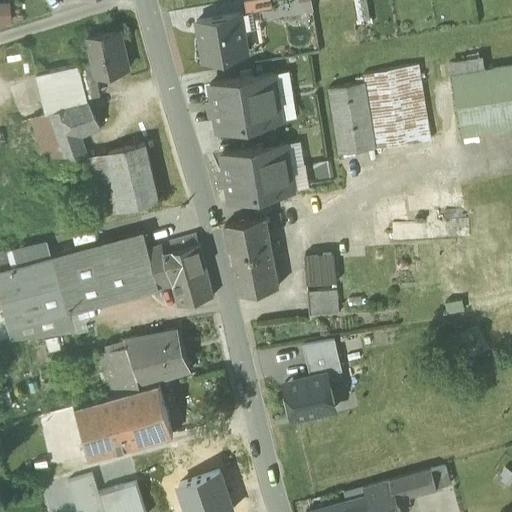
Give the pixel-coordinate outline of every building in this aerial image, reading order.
[(247,0),(249,10),(279,5),(278,0),(247,0)] [(0,2),(0,24),(9,24),(8,2),(0,2)] [(249,10),(241,12),(248,51),(256,50),(249,10)] [(204,59),(248,51),(241,12),(197,19),(197,21),(199,21),(202,36),(200,36),(204,59)] [(94,73),(95,75),(128,67),(119,29),(86,37),(91,60),(94,73)] [(447,59),(450,74),(485,68),(483,53),(447,59)] [(35,77),(48,111),(67,164),(83,158),(83,157),(75,134),(97,126),(99,130),(101,129),(86,98),(96,96),(91,76),(90,74),(94,73),(91,60),(76,64),(35,77)] [(362,72),(364,80),(375,146),(430,137),(418,62),(362,72)] [(450,74),(460,134),(511,125),(511,63),(485,68),(450,74)] [(289,69),(273,72),(281,118),(297,115),(289,69)] [(215,112),(218,129),(281,118),(273,72),(210,82),(213,99),(208,100),(210,113),(215,112)] [(339,152),(375,146),(364,80),(328,85),(339,152)] [(48,170),(67,164),(48,111),(30,118),(48,170)] [(301,139),(285,142),(293,188),(308,185),(301,139)] [(106,151),(120,209),(159,200),(145,141),(106,151)] [(227,182),(230,199),(293,188),(285,142),(222,152),(225,169),(220,170),(222,182),(227,182)] [(106,151),(83,157),(83,158),(96,215),(120,209),(106,151)] [(225,223),(238,293),(279,285),(266,215),(225,223)] [(49,255),(29,260),(34,279),(54,274),(65,311),(72,309),(79,307),(158,285),(147,246),(148,246),(144,230),(49,255)] [(147,246),(158,285),(172,282),(163,252),(198,241),(196,232),(148,246),(147,246)] [(10,248),(15,264),(29,260),(49,255),(45,240),(10,248)] [(178,304),(179,305),(214,294),(199,241),(198,241),(163,252),(172,282),(179,303),(178,304)] [(304,253),(306,284),(336,282),(334,251),(304,253)] [(77,329),(72,309),(65,311),(54,274),(34,279),(29,260),(15,264),(0,268),(0,300),(9,338),(77,329)] [(307,290),(309,313),(338,311),(336,288),(307,290)] [(72,309),(77,329),(85,328),(79,307),(72,309)] [(150,333),(164,378),(190,369),(177,328),(150,333)] [(122,338),(123,342),(125,346),(138,385),(139,385),(164,378),(150,333),(122,338)] [(302,342),(310,375),(326,371),(327,372),(342,369),(334,337),(302,342)] [(138,385),(125,346),(121,346),(97,353),(111,395),(139,387),(139,385),(138,385)] [(286,387),(293,417),(335,407),(327,372),(326,371),(310,375),(300,377),(301,383),(286,387)] [(284,381),(286,387),(301,383),(300,377),(284,381)] [(84,450),(85,456),(172,431),(158,382),(139,387),(111,395),(108,396),(71,406),(84,450)] [(431,468),(435,486),(449,483),(443,465),(431,468)] [(503,475),(501,479),(509,484),(511,479),(511,469),(505,465),(499,473),(503,475)] [(431,468),(390,479),(395,496),(435,486),(431,468)] [(224,511),(232,509),(229,499),(218,469),(178,483),(188,511),(224,511)] [(71,480),(79,507),(104,499),(102,492),(96,472),(71,480)] [(400,511),(395,496),(390,479),(364,486),(366,492),(371,508),(372,511),(400,511)] [(145,511),(136,481),(102,492),(104,499),(108,511),(145,511)] [(356,511),(371,508),(366,492),(306,510),(306,511),(356,511)] [(108,511),(104,499),(79,507),(80,511),(108,511)] [(232,509),(224,511),(234,511),(230,499),(229,499),(232,509)]
